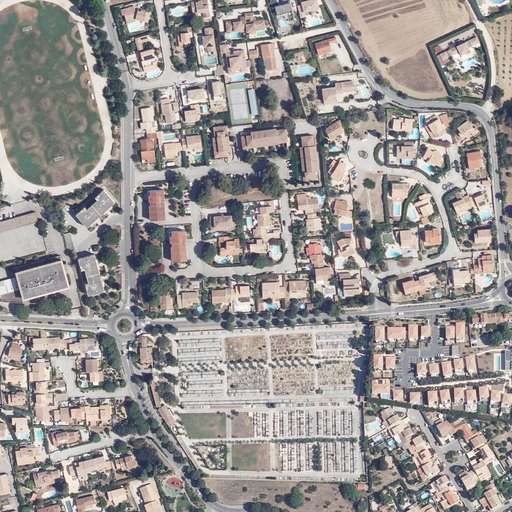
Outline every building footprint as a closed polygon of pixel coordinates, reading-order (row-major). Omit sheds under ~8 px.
[(210,0),(200,1),(200,2),(200,3),(193,4),(194,14),(205,13),(205,19),(212,18),(210,0)] [(318,9),(316,0),(311,0),(301,3),(302,6),(298,7),(300,18),(305,17),(304,13),(318,9)] [(284,5),(274,7),(276,15),(286,12),(288,22),(294,21),(292,12),(293,12),(290,2),(284,3),(284,5)] [(134,9),(121,12),(123,18),(125,17),(127,26),(137,23),(149,26),(151,16),(148,16),(148,14),(142,13),(142,14),(137,13),(136,14),(134,9)] [(246,19),(245,16),(240,17),(241,20),(241,22),(237,22),(236,21),(226,22),(227,29),(234,28),(235,31),(242,30),(242,32),(247,31),(246,22),(246,19)] [(247,31),(247,32),(251,32),(256,31),(256,28),(262,27),(265,27),(265,24),(264,20),(246,22),(247,31)] [(474,26),(438,40),(439,45),(433,47),(434,51),(477,33),(474,26)] [(190,36),(195,35),(194,28),(183,30),(184,36),(178,37),(179,50),(191,48),(190,36)] [(210,54),(217,53),(214,28),(207,29),(208,36),(205,37),(206,47),(210,47),(210,54)] [(477,37),(449,50),(451,56),(459,53),(461,56),(471,52),(469,48),(479,43),(477,37)] [(337,42),(336,38),(315,44),(319,56),(332,52),(330,44),(337,42)] [(264,59),(267,58),(270,71),(278,70),(273,44),(262,46),(264,59)] [(229,45),(221,46),(222,54),(228,53),(230,71),(235,71),(235,68),(242,67),(242,69),(248,69),(245,51),(241,52),(241,53),(235,54),(235,55),(231,56),(231,53),(230,53),(229,45)] [(259,51),(251,52),(252,59),(260,58),(259,51)] [(445,52),(439,54),(442,60),(448,58),(445,52)] [(139,56),(143,72),(153,70),(152,65),(156,65),(153,53),(143,55),(139,56)] [(158,72),(156,65),(152,65),(153,70),(143,72),(144,76),(158,72)] [(216,76),(225,75),(224,66),(219,66),(219,71),(216,71),(216,76)] [(343,93),(354,92),(353,82),(336,84),(336,87),(323,89),(324,102),(338,100),(343,100),(343,93)] [(175,115),(172,115),(172,111),(171,104),(161,106),(163,116),(165,116),(166,125),(176,123),(175,115)] [(148,132),(148,135),(157,134),(157,128),(155,128),(154,123),(156,123),(154,110),(144,111),(145,124),(146,132),(148,132)] [(442,124),(436,116),(426,122),(428,125),(425,127),(431,138),(436,138),(446,132),(444,129),(445,128),(444,126),(449,124),(446,115),(443,115),(440,117),(443,123),(442,124)] [(404,132),(410,133),(412,120),(399,117),(398,120),(393,119),(391,129),(400,131),(400,129),(404,130),(404,132)] [(343,130),(345,129),(341,122),(325,130),(330,140),(339,136),(340,137),(345,134),(343,130)] [(464,140),(473,138),(479,135),(477,130),(476,129),(474,131),(469,124),(457,131),(460,135),(454,139),(458,144),(464,140)] [(228,127),(214,129),(217,159),(228,158),(227,152),(231,152),(228,127)] [(243,148),(278,144),(277,143),(288,142),(286,130),(276,132),(276,133),(251,136),(251,137),(242,138),(242,141),(243,146),(243,148)] [(158,138),(157,134),(148,135),(149,140),(140,142),(140,152),(142,152),(143,160),(148,160),(156,159),(155,151),(154,151),(152,140),(158,140),(158,138)] [(316,182),(315,172),(316,172),(313,146),(314,146),(313,137),(301,138),(302,147),(301,147),(305,183),(316,182)] [(186,144),(183,144),(183,145),(184,152),(184,153),(187,152),(187,151),(195,150),(195,154),(203,153),(202,140),(186,141),(186,144)] [(177,153),(184,152),(183,145),(164,148),(166,157),(177,156),(177,153)] [(397,162),(409,161),(409,158),(414,158),(414,148),(397,149),(397,162)] [(438,153),(433,150),(431,151),(427,149),(423,155),(429,158),(427,161),(438,167),(441,162),(440,160),(441,157),(440,155),(439,154),(438,154),(438,153)] [(467,156),(468,169),(483,167),(481,154),(467,156)] [(341,178),(346,170),(345,169),(347,166),(340,161),(339,163),(333,160),(330,166),(331,167),(329,170),(333,172),(333,173),(341,178)] [(407,194),(407,190),(410,190),(410,187),(392,186),(391,197),(401,197),(401,200),(406,200),(407,194)] [(147,218),(163,217),(163,189),(149,190),(149,213),(146,214),(147,218)] [(105,199),(107,195),(108,193),(106,191),(96,200),(98,203),(88,212),(85,210),(77,217),(88,230),(92,226),(99,219),(105,214),(104,202),(105,199)] [(105,214),(113,207),(116,203),(108,193),(107,195),(105,199),(104,202),(105,214)] [(481,193),(467,198),(470,206),(474,205),(475,207),(484,204),(481,193)] [(470,206),(467,198),(466,196),(460,198),(460,199),(456,200),(450,203),(454,212),(470,206)] [(420,211),(422,216),(432,212),(426,198),(420,201),(417,202),(420,211)] [(309,216),(317,215),(321,215),(321,209),(319,210),(318,200),(311,201),(311,203),(308,203),(307,199),(298,200),(299,210),(307,209),(307,212),(305,212),(306,216),(309,216)] [(342,200),(341,204),(336,203),(334,208),(336,209),(335,212),(346,215),(347,215),(348,210),(347,209),(349,206),(347,205),(348,202),(342,200)] [(114,209),(113,207),(105,214),(107,216),(114,209)] [(0,229),(38,220),(35,211),(0,220),(0,229)] [(255,228),(256,236),(266,235),(266,228),(268,227),(268,215),(257,216),(257,228),(255,228)] [(318,221),(317,215),(309,216),(310,222),(310,225),(307,225),(308,229),(311,229),(311,233),(322,232),(321,221),(318,221)] [(224,222),(220,222),(220,218),(210,219),(211,229),(214,229),(217,232),(228,231),(231,228),(235,227),(234,217),(224,218),(224,222)] [(101,221),(99,219),(92,226),(94,228),(101,221)] [(424,242),(428,242),(428,244),(438,243),(437,235),(436,235),(436,229),(432,229),(432,231),(424,232),(424,234),(424,242)] [(473,234),(474,242),(489,241),(489,230),(477,230),(477,234),(473,234)] [(415,247),(415,241),(411,241),(411,237),(411,232),(395,232),(395,239),(400,239),(400,248),(411,247),(415,247)] [(170,261),(185,261),(185,233),(171,233),(172,257),(170,257),(170,261)] [(73,234),(65,236),(70,254),(77,252),(73,234)] [(250,254),(250,255),(259,254),(259,252),(267,252),(267,246),(263,247),(263,243),(267,243),(266,235),(256,236),(257,242),(252,243),(252,248),(250,248),(250,254)] [(230,243),(230,238),(219,239),(219,244),(225,244),(226,250),(220,250),(220,255),(227,254),(227,257),(240,256),(240,255),(243,255),(242,251),(240,251),(239,242),(230,243)] [(338,255),(353,248),(352,246),(351,246),(350,243),(352,242),(352,238),(345,238),(343,239),(337,242),(338,249),(337,250),(337,251),(337,252),(338,255)] [(314,266),(322,265),(321,259),(319,259),(318,248),(312,248),(312,246),(305,246),(306,261),(314,261),(314,266)] [(15,266),(19,280),(21,288),(23,296),(23,297),(68,285),(64,272),(68,271),(66,261),(62,262),(60,255),(50,257),(51,261),(43,263),(42,259),(32,262),(33,265),(25,267),(24,264),(15,266)] [(478,265),(472,265),(473,273),(478,273),(478,271),(482,271),(483,272),(487,272),(487,268),(492,267),(492,255),(481,255),(481,258),(478,258),(478,265)] [(104,295),(103,289),(100,279),(99,272),(96,262),(95,257),(80,261),(83,273),(86,273),(89,285),(86,286),(89,299),(104,295)] [(323,270),(323,265),(322,265),(314,266),(316,282),(316,283),(323,283),(327,282),(327,277),(331,277),(330,269),(323,270)] [(450,269),(451,284),(459,284),(459,282),(469,281),(468,271),(461,272),(458,272),(458,269),(450,269)] [(417,276),(418,280),(420,289),(423,288),(429,286),(428,282),(427,280),(436,277),(434,271),(417,276)] [(0,292),(21,288),(19,280),(17,280),(15,275),(0,278),(0,292)] [(342,282),(343,293),(358,293),(358,281),(350,281),(349,275),(338,275),(338,282),(342,282)] [(420,289),(418,280),(413,282),(412,279),(399,282),(401,291),(406,290),(407,293),(417,290),(420,289)] [(283,291),(284,298),(284,299),(288,299),(289,296),(304,294),(304,285),(299,285),(299,282),(287,283),(288,288),(288,291),(283,291)] [(277,299),(284,298),(283,291),(283,288),(277,288),(277,283),(261,284),(262,297),(277,296),(277,299)] [(23,296),(21,288),(0,292),(0,296),(1,299),(1,300),(22,301),(21,296),(23,296)] [(230,293),(231,301),(231,304),(236,304),(236,300),(242,300),(250,299),(250,290),(249,288),(235,289),(235,292),(230,293)] [(225,301),(231,301),(230,293),(230,291),(225,291),(225,293),(212,294),(212,305),(213,305),(225,305),(225,301)] [(161,305),(161,310),(172,309),(172,293),(171,292),(165,292),(165,295),(161,295),(161,305)] [(181,299),(177,299),(177,306),(184,306),(199,305),(198,295),(181,296),(181,299)] [(506,319),(508,319),(508,312),(468,316),(469,319),(472,319),(472,325),(481,324),(482,325),(504,323),(504,322),(506,322),(506,319)] [(35,342),(35,347),(44,347),(48,347),(48,337),(42,338),(34,338),(35,342)] [(60,337),(48,337),(48,347),(48,348),(55,348),(65,347),(64,340),(64,338),(61,338),(60,337)] [(81,338),(81,341),(81,348),(81,349),(87,349),(95,348),(95,337),(81,338)] [(140,347),(140,364),(152,364),(152,348),(146,347),(147,338),(142,338),(141,347),(140,347)] [(70,349),(81,348),(81,341),(75,342),(75,343),(72,343),(71,339),(64,340),(65,347),(70,347),(70,349)] [(199,363),(221,361),(219,340),(209,341),(209,342),(199,343),(198,339),(177,341),(178,349),(180,348),(181,364),(199,363)] [(13,347),(12,347),(10,355),(17,357),(16,359),(22,360),(24,349),(21,348),(22,344),(14,342),(13,347)] [(467,372),(476,371),(475,356),(466,357),(467,372)] [(464,371),(463,359),(454,359),(455,372),(464,371)] [(87,371),(88,372),(98,371),(97,360),(86,360),(87,371)] [(35,368),(36,382),(37,382),(45,382),(44,368),(46,368),(46,363),(35,364),(35,368)] [(417,364),(417,376),(426,376),(425,363),(417,364)] [(438,363),(429,364),(429,376),(439,376),(438,363)] [(451,375),(450,363),(442,363),(443,376),(451,375)] [(500,373),(498,363),(487,364),(488,374),(500,373)] [(26,380),(25,370),(11,370),(11,368),(7,368),(8,381),(13,380),(22,380),(26,380)] [(223,376),(222,370),(202,371),(202,378),(223,376)] [(99,375),(98,371),(88,372),(88,376),(91,376),(91,380),(92,382),(99,382),(99,375)] [(222,379),(187,381),(187,382),(183,382),(183,381),(178,382),(179,389),(206,388),(206,383),(210,383),(210,386),(222,386),(222,379)] [(37,391),(37,394),(47,393),(49,393),(49,389),(45,389),(44,386),(48,386),(47,382),(45,382),(37,382),(38,391),(37,391)] [(158,406),(163,406),(157,383),(152,384),(158,406)] [(479,404),(489,403),(488,385),(478,386),(479,404)] [(454,403),(463,403),(463,389),(454,389),(454,403)] [(491,404),(500,404),(500,389),(490,389),(491,404)] [(182,391),(182,404),(241,403),(240,390),(225,390),(182,391)] [(20,402),(28,401),(27,391),(15,392),(15,394),(11,394),(11,404),(14,404),(14,402),(20,402)] [(475,391),(467,391),(467,405),(475,405),(475,391)] [(510,408),(511,393),(503,392),(501,407),(510,408)] [(37,402),(37,407),(39,406),(47,406),(47,393),(37,394),(38,402),(37,402)] [(111,405),(101,405),(101,406),(102,419),(103,419),(108,418),(108,416),(112,416),(111,405)] [(167,405),(160,409),(168,422),(171,427),(178,422),(176,417),(167,405)] [(385,419),(389,426),(391,425),(401,419),(398,413),(396,415),(392,409),(394,408),(391,405),(385,409),(387,412),(383,414),(382,414),(385,419)] [(49,406),(47,406),(39,406),(40,420),(50,419),(49,406)] [(78,408),(72,408),(73,417),(77,416),(77,417),(83,417),(83,415),(88,415),(87,406),(82,406),(82,407),(82,410),(78,410),(78,408)] [(91,406),(87,406),(88,415),(88,418),(88,419),(91,419),(97,419),(102,419),(101,406),(91,407),(91,406)] [(73,417),(72,408),(72,407),(61,407),(61,410),(62,419),(62,421),(68,421),(68,418),(73,418),(73,417)] [(17,424),(17,429),(29,429),(28,417),(13,417),(14,423),(17,424)] [(396,434),(399,433),(409,427),(404,418),(401,419),(391,425),(392,428),(396,434)] [(455,433),(453,429),(448,420),(444,423),(437,427),(442,435),(447,432),(446,430),(448,430),(450,434),(451,435),(455,433)] [(464,436),(466,439),(478,433),(479,432),(477,430),(473,432),(469,423),(465,425),(463,423),(453,429),(455,433),(456,435),(463,431),(465,436),(464,436)] [(399,433),(405,444),(413,439),(414,439),(411,433),(414,432),(410,426),(409,427),(399,433)] [(446,430),(447,432),(442,435),(443,438),(450,434),(448,430),(446,430)] [(75,432),(68,433),(68,432),(58,434),(57,433),(53,433),(56,447),(61,446),(60,444),(68,443),(68,441),(76,440),(75,433),(75,432)] [(476,448),(483,444),(484,444),(480,436),(478,433),(466,439),(468,443),(469,442),(472,441),(476,448)] [(372,437),(376,445),(384,442),(380,434),(372,437)] [(425,443),(421,435),(414,439),(413,439),(415,444),(411,447),(413,452),(416,456),(426,450),(423,445),(425,443)] [(415,444),(413,439),(405,444),(403,444),(405,448),(409,446),(412,453),(413,452),(411,447),(415,444)] [(476,448),(473,449),(472,450),(474,453),(479,450),(481,449),(483,453),(481,454),(483,457),(479,459),(481,463),(483,461),(493,456),(487,445),(485,446),(483,444),(476,448)] [(24,463),(35,461),(34,456),(41,454),(38,445),(29,447),(28,445),(21,447),(21,449),(15,450),(17,460),(23,459),(24,463)] [(418,469),(422,467),(430,462),(427,457),(429,455),(430,455),(427,450),(426,450),(416,456),(418,460),(419,463),(416,465),(418,469)] [(136,471),(139,474),(144,469),(132,455),(126,456),(126,457),(117,459),(119,468),(123,467),(129,466),(135,472),(136,471)] [(84,477),(91,475),(91,472),(99,469),(108,466),(105,456),(77,464),(77,466),(70,468),(74,481),(82,479),(80,475),(83,474),(84,477)] [(488,469),(483,461),(481,463),(476,465),(477,467),(474,469),(471,470),(476,480),(480,478),(485,475),(483,471),(488,469)] [(433,467),(430,462),(422,467),(424,471),(427,477),(439,470),(436,466),(435,467),(433,467)] [(132,474),(135,472),(129,466),(123,467),(124,469),(128,469),(132,474)] [(481,480),(491,475),(488,469),(483,471),(485,475),(480,478),(481,480)] [(478,484),(476,480),(471,470),(466,472),(465,470),(458,474),(465,487),(472,484),(474,487),(478,484)] [(0,494),(12,492),(10,484),(9,484),(6,485),(6,482),(8,481),(9,481),(7,473),(1,475),(0,472),(0,471),(0,494)] [(53,474),(49,475),(49,472),(48,471),(35,475),(38,488),(43,486),(42,484),(48,483),(47,481),(56,479),(61,478),(60,471),(53,473),(53,474)] [(448,480),(445,475),(444,475),(434,481),(438,488),(440,492),(448,488),(445,482),(448,480)] [(57,485),(56,479),(47,481),(48,483),(42,484),(43,486),(43,488),(57,485)] [(480,500),(482,504),(497,496),(493,489),(495,487),(493,483),(485,487),(488,492),(484,493),(486,497),(480,500)] [(162,511),(160,506),(162,505),(154,484),(142,488),(147,506),(146,506),(147,511),(162,511)] [(118,501),(124,499),(130,498),(127,487),(110,491),(112,499),(117,498),(118,501)] [(449,488),(448,488),(440,492),(442,496),(444,495),(446,499),(443,501),(447,508),(459,501),(455,493),(453,495),(451,491),(449,488)] [(95,495),(78,500),(81,511),(86,511),(88,511),(87,509),(89,508),(88,505),(94,504),(97,502),(95,495)] [(484,507),(488,505),(490,504),(493,510),(501,505),(497,496),(482,504),(484,507)] [(435,511),(431,503),(419,509),(420,511),(426,511),(427,511),(435,511)]
